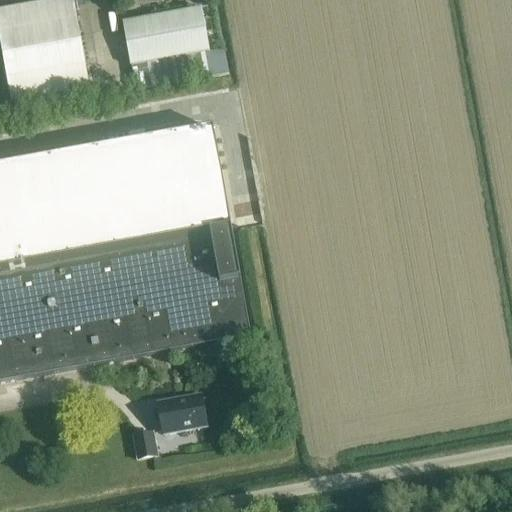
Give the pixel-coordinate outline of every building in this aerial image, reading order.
[(73,0),(66,0),(0,12),(0,40),(12,104),(90,89),(73,0)] [(210,54),(202,10),(124,24),(131,68),(210,54)] [(210,54),(131,68),(135,94),(214,79),(210,54)] [(0,385),(92,369),(252,339),(232,230),(213,129),(0,168),(0,385)] [(163,439),(207,431),(201,400),(157,408),(163,439)] [(138,463),(157,460),(153,437),(134,440),(138,463)]
